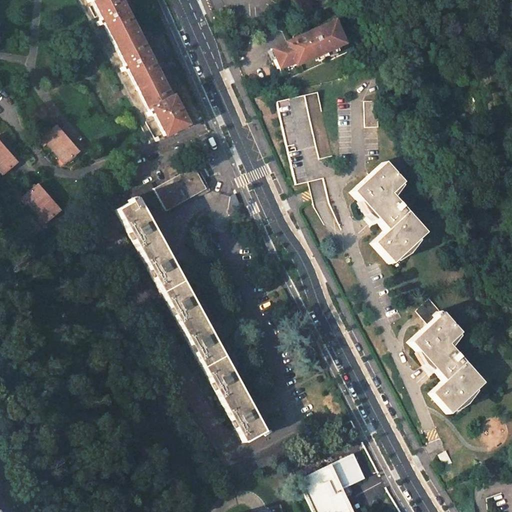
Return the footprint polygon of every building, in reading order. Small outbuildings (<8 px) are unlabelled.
[(86,0),(87,0),(88,3),(91,1),(99,18),(102,26),(103,25),(123,64),(126,71),(127,71),(148,111),(149,110),(153,116),(164,136),(184,125),(170,98),(168,99),(116,0),(86,0)] [(344,44),(335,22),(287,42),(271,48),(274,57),(272,58),(277,68),(291,63),(293,65),(344,44)] [(334,169),(316,92),(275,102),(295,185),(308,182),(323,178),(336,175),(334,169)] [(378,127),(377,101),(363,102),(364,128),(378,127)] [(60,132),(54,126),(41,138),(46,143),(52,151),(66,139),(60,132)] [(72,145),(66,139),(52,151),(59,158),(63,163),(63,164),(68,160),(77,152),(72,146),(72,145)] [(11,156),(5,149),(0,153),(0,172),(2,175),(15,163),(10,157),(11,156)] [(400,183),(382,162),(369,173),(366,177),(348,193),(367,213),(376,223),(383,231),(369,244),(388,264),(423,233),(388,194),(400,183)] [(204,189),(192,167),(167,181),(154,188),(152,189),(160,203),(165,211),(204,189)] [(41,191),(36,185),(23,197),(28,202),(34,209),(48,197),(42,191),(41,191)] [(28,202),(23,197),(20,199),(25,205),(28,202)] [(54,204),(48,197),(34,209),(40,215),(45,221),(46,221),(58,210),(54,204)] [(223,426),(231,422),(243,443),(262,432),(134,200),(114,210),(130,239),(122,243),(141,276),(148,272),(171,313),(163,318),(182,351),(190,347),(212,388),(205,392),(223,426)] [(439,313),(428,300),(415,311),(427,324),(439,313)] [(458,333),(439,313),(427,324),(406,342),(424,363),(434,373),(441,381),(427,394),(446,414),(481,383),(445,344),(458,333)] [(226,470),(180,386),(166,394),(220,490),(275,460),(314,439),(308,427),(226,470)] [(451,462),(445,451),(438,455),(444,466),(451,462)] [(363,478),(351,456),(297,480),(311,511),(349,511),(339,489),(363,478)] [(491,471),(488,461),(478,465),(481,475),(491,471)]
